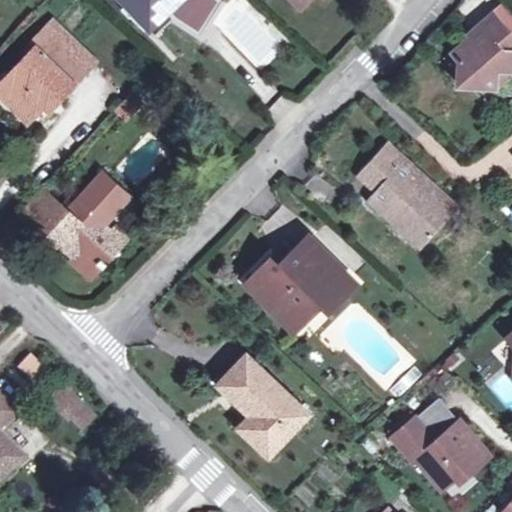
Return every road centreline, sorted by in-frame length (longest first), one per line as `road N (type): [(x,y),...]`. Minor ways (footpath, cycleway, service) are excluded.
road 1 (residential): [(418,0),(71,346)]
road 2 (residential): [(71,346),(241,511)]
